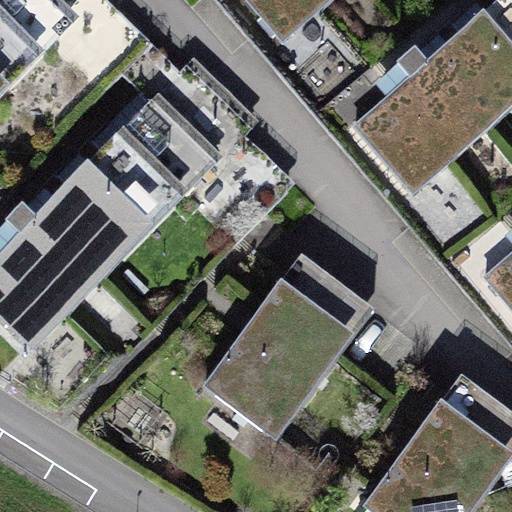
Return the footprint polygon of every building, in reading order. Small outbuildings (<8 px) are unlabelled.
[(0,0),(0,97),(97,0),(0,0)] [(233,0),(277,51),(336,0),(233,0)] [(511,0),(505,0),(348,138),(406,204),(511,111),(511,0)] [(0,260),(0,339),(24,362),(246,134),(182,73),(0,260)] [(511,257),(477,287),(511,327),(511,257)] [(194,394),(266,448),(361,322),(289,268),(194,394)] [(354,511),(465,511),(511,450),(511,430),(450,385),(354,511)]
